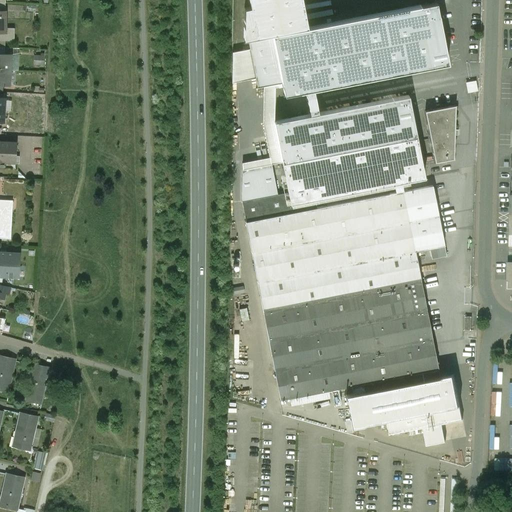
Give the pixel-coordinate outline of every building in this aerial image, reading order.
[(307,27),(301,0),(249,0),(250,7),(244,8),(243,39),(272,34),(307,27)] [(307,27),(272,34),(272,35),(282,83),(284,95),(300,92),(305,91),(314,89),(448,63),(439,14),(438,14),(436,2),(420,5),(307,27)] [(14,29),(5,29),(5,33),(5,41),(14,41),(14,29)] [(272,35),(248,39),(250,49),(255,78),(257,88),(282,83),(272,35)] [(4,47),(0,47),(0,69),(10,70),(11,55),(4,55),(4,47)] [(250,49),(232,52),(232,83),(255,78),(250,49)] [(10,70),(0,69),(0,91),(2,92),(3,85),(9,86),(10,70)] [(475,81),(465,83),(468,94),(477,92),(475,81)] [(318,113),(314,89),(305,91),(310,114),(318,113)] [(310,114),(274,121),(282,162),(416,136),(408,95),(318,113),(310,114)] [(0,122),(3,122),(4,111),(10,111),(11,101),(5,101),(5,98),(0,97),(0,122)] [(455,106),(425,111),(435,163),(454,159),(454,135),(458,136),(458,130),(455,130),(455,106)] [(416,136),(282,162),(288,193),(277,194),(242,202),(246,222),(403,191),(401,182),(424,177),(416,136)] [(17,142),(0,140),(0,168),(3,168),(3,163),(16,164),(17,142)] [(271,164),(242,170),(242,202),(277,194),(271,164)] [(433,186),(403,191),(415,251),(429,249),(431,259),(446,256),(433,186)] [(403,191),(246,222),(263,311),(421,280),(415,251),(403,191)] [(12,201),(0,200),(0,238),(10,239),(12,201)] [(21,253),(0,251),(0,276),(20,277),(21,253)] [(421,280),(263,311),(280,400),(352,386),(363,384),(438,369),(421,280)] [(11,288),(0,285),(0,292),(6,294),(9,295),(11,288)] [(241,308),(243,320),(251,319),(249,307),(241,308)] [(16,361),(0,356),(0,388),(9,391),(16,361)] [(49,369),(32,365),(25,399),(41,402),(49,369)] [(454,374),(365,392),(363,384),(352,386),(353,394),(346,395),(352,427),(388,420),(390,434),(448,423),(446,409),(460,406),(454,374)] [(38,418),(19,413),(13,437),(16,438),(15,445),(31,449),(38,418)] [(44,470),(48,452),(37,450),(34,468),(44,470)] [(32,479),(40,481),(42,473),(34,471),(32,479)] [(25,479),(5,474),(0,497),(3,498),(1,506),(18,509),(25,479)]
